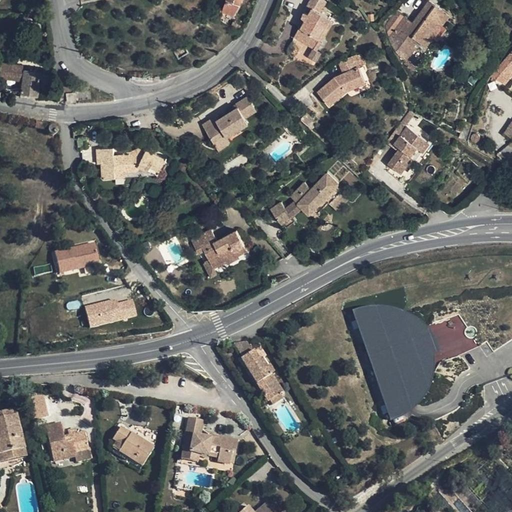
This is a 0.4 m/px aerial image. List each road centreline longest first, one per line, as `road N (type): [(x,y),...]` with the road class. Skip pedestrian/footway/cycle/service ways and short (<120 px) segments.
road 1 (secondary): [(196,338),(359,256),(476,230)]
road 2 (residential): [(66,113),(73,180),(196,338)]
road 3 (residential): [(0,382),(60,380),(235,399)]
road 4 (secondary): [(0,369),(196,338)]
road 5 (residential): [(360,511),(511,409)]
road 6 (unclassified): [(142,103),(222,66),(267,0)]
road 7 (residential): [(235,399),(292,478),(332,511)]
road 8 (residential): [(142,103),(67,54),(58,0)]
